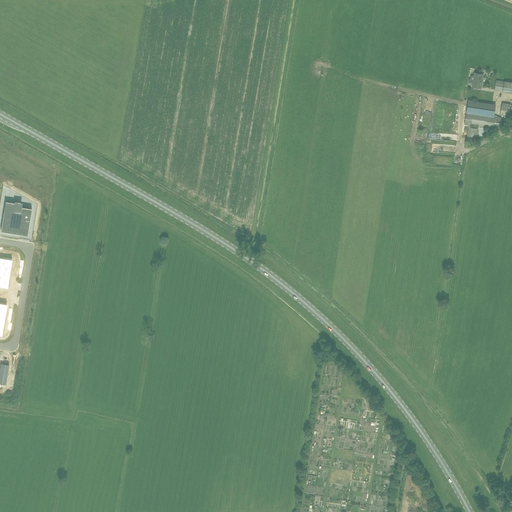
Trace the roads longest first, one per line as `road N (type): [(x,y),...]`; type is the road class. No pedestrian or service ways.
road 1 (primary): [(469,511),(398,401),(313,311),(217,239),(0,114)]
road 2 (unclassified): [(0,240),(31,245),(12,349),(0,347)]
